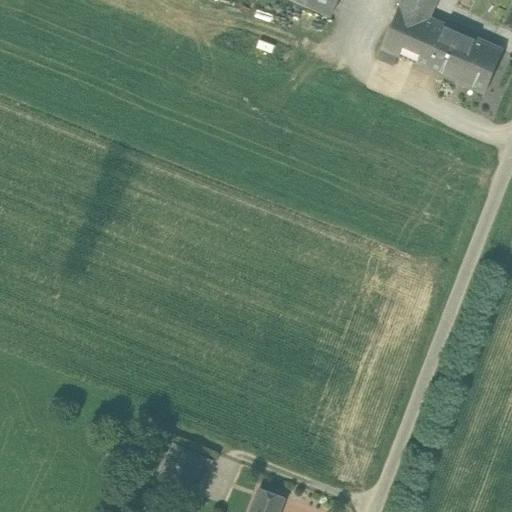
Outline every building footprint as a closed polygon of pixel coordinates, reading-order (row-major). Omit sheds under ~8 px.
[(337,0),(294,0),(331,16),(337,0)] [(401,0),(381,47),(398,54),(427,67),(446,24),(430,17),(437,0),(401,0)] [(502,49),(446,24),(427,67),(485,92),(502,49)] [(398,54),(381,47),(377,57),(393,65),(398,54)] [(173,441),(157,480),(197,496),(213,457),(173,441)] [(278,511),(285,497),(260,488),(252,510),(257,511),(278,511)]
